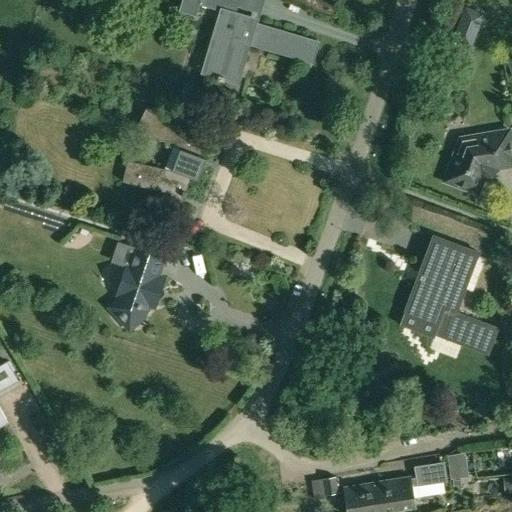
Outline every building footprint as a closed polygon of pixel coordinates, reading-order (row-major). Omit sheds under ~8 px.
[(313,62),(319,41),(256,22),(256,20),(236,14),(238,6),(239,6),(240,0),(183,0),(180,12),(197,16),(201,5),(223,11),(205,72),(238,82),(249,44),(313,62)] [(206,157),(200,155),(208,136),(148,107),(138,128),(182,149),(174,171),(129,161),(124,182),(173,193),(162,223),(187,232),(195,211),(182,206),(185,196),(187,196),(188,192),(187,191),(192,177),(198,179),(206,157)] [(479,193),(485,176),(494,169),(511,165),(511,139),(510,130),(474,136),(475,140),(460,152),(456,150),(445,181),(479,193)] [(439,322),(434,333),(489,354),(498,327),(457,312),(480,252),(444,239),(427,284),(417,280),(406,310),(439,322)] [(114,304),(116,306),(117,310),(119,314),(121,318),(125,321),(128,323),(133,324),(135,327),(145,317),(149,305),(156,307),(166,278),(159,276),(165,258),(136,248),(130,267),(128,266),(118,295),(120,296),(119,300),(114,304)] [(0,426),(8,422),(0,408),(0,391),(18,381),(7,361),(0,364),(0,426)] [(378,482),(383,511),(385,511),(416,507),(412,486),(448,481),(445,462),(416,467),(418,478),(411,479),(411,477),(378,482)] [(327,495),(339,494),(336,477),(325,478),(327,495)] [(349,511),(383,511),(378,482),(346,487),(349,511)]
